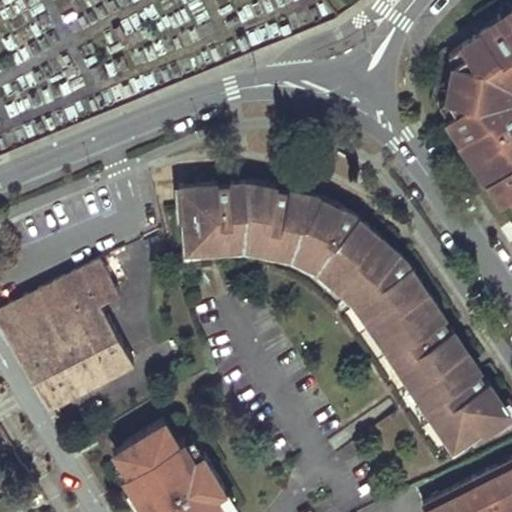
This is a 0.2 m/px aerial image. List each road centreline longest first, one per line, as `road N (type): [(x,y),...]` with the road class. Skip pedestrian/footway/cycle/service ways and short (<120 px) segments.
road 1 (residential): [(0,180),(197,99),(265,82),(350,97)]
road 2 (residential): [(350,97),(401,140),(511,308)]
road 3 (residential): [(0,354),(95,511)]
